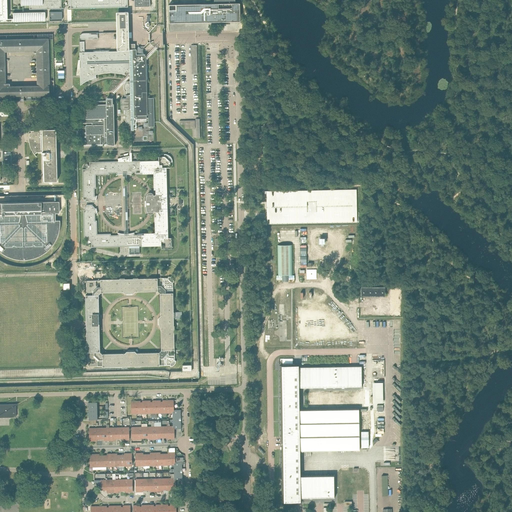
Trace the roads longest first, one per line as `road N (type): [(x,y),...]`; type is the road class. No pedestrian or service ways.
road 1 (unclassified): [(372,511),(371,458),(389,434),(388,351),(279,352),(270,360),(273,511)]
road 2 (unclassified): [(245,389),(236,43),(229,36),(163,37)]
